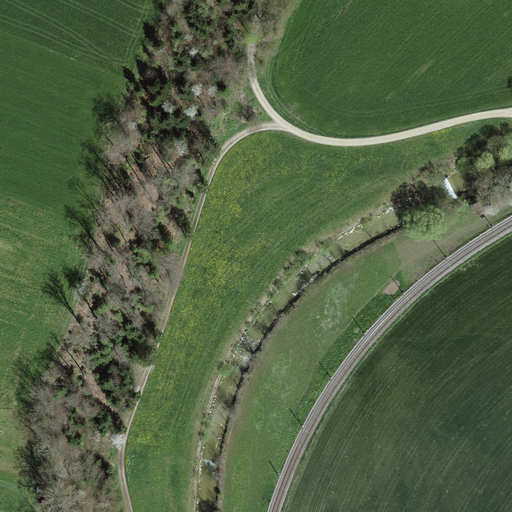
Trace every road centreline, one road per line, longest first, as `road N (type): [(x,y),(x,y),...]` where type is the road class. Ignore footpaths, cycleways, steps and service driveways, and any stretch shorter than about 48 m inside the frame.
road 1 (track): [(0,486),(23,492),(37,384),(165,0)]
road 2 (track): [(280,122),(223,154),(210,181),(119,451),(125,511)]
road 3 (track): [(263,0),(250,45),(254,83),(280,122),(307,136),(374,140),(511,112)]
